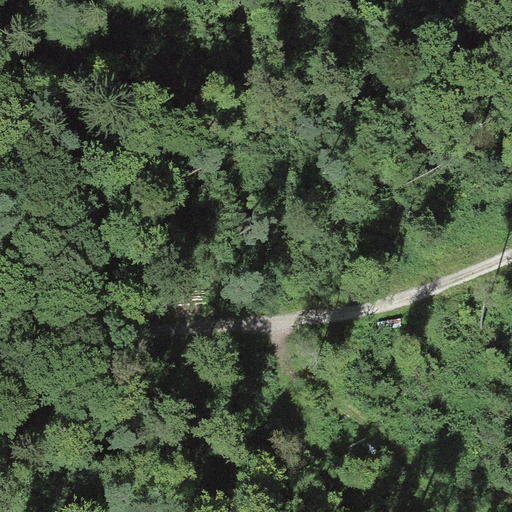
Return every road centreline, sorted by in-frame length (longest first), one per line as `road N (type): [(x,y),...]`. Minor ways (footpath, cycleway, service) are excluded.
road 1 (track): [(0,331),(146,333),(289,317),(427,285),(511,254)]
road 2 (track): [(289,317),(301,368),(443,485)]
